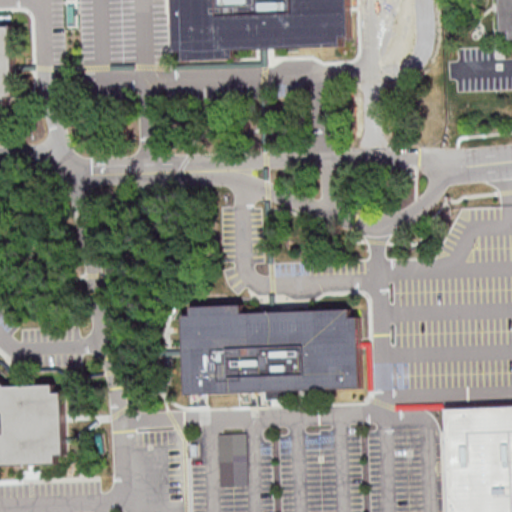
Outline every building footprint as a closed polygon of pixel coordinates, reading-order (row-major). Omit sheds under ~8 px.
[(175,0),(177,52),(184,51),(184,59),(238,57),(238,49),(345,45),(345,36),(353,36),(351,0),(175,0)] [(511,0),(502,0),(504,29),(511,29),(511,0)] [(0,24),(0,102),(9,102),(9,94),(17,94),(14,24),(0,24)] [(364,387),(189,394),(185,315),(194,314),(194,306),(245,304),(245,312),(353,308),(353,316),(361,316),(364,387)] [(56,391),(64,391),(67,453),(58,453),(58,462),(0,464),(0,377),(8,385),(55,383),(56,391)] [(511,511),(452,511),(449,408),(511,405),(511,511)] [(248,486),(247,433),(219,433),(220,486),(248,486)]
